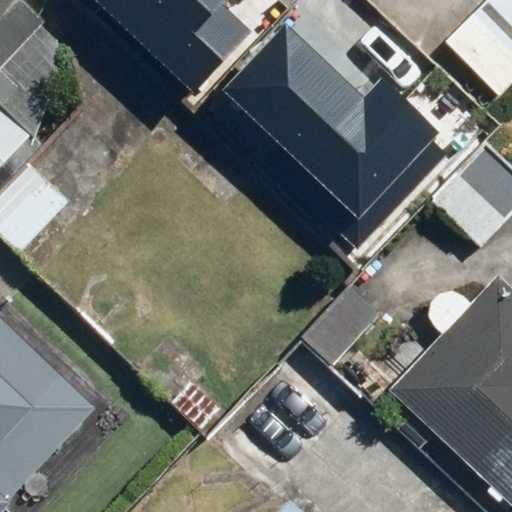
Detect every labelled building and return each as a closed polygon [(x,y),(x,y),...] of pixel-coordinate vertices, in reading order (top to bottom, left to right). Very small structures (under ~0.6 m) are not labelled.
[(0,0),(0,227),(26,253),(77,202),(38,163),(50,152),(75,39),(57,22),(62,17),(44,0),(0,0)] [(85,0),(189,95),(243,37),(216,13),(228,0),(85,0)] [(376,0),(262,0),(341,71),(392,14),(376,0)] [(511,0),(488,0),(452,37),(505,91),(511,84),(511,0)] [(283,28),(209,113),(366,250),(458,146),(384,81),(367,101),(283,28)] [(511,222),(511,152),(495,137),(436,200),(488,248),(511,222)] [(511,493),(511,278),(505,272),(398,389),(511,493)] [(391,312),(360,282),(311,332),(341,362),(391,312)] [(191,345),(136,297),(112,323),(167,372),(191,345)] [(0,511),(4,511),(97,417),(0,324),(0,511)] [(294,374),(225,447),(275,495),(368,399),(309,342),(286,367),(294,374)] [(331,511),(300,485),(276,511),(331,511)]
